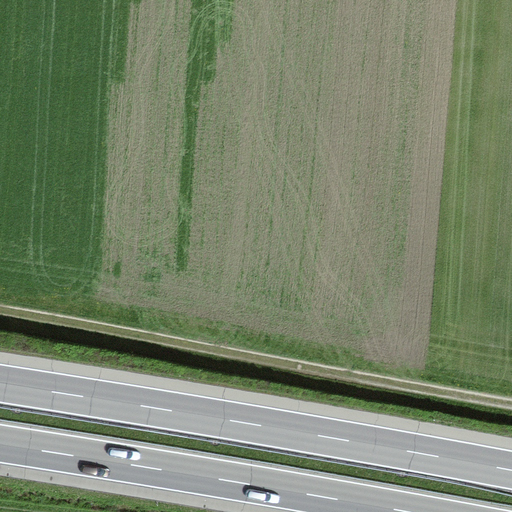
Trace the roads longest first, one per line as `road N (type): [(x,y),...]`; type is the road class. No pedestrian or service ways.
road 1 (track): [(511,406),(0,309)]
road 2 (motorway): [(511,472),(0,384)]
road 3 (motorway): [(0,445),(388,511)]
